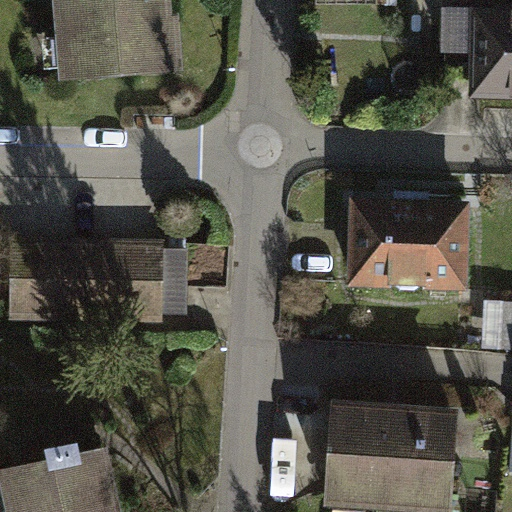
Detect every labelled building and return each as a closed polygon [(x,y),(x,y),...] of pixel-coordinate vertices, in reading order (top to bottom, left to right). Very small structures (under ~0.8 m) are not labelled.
[(62,0),(68,73),(187,65),(182,0),(62,0)] [(511,14),(483,13),(479,104),(511,105),(511,14)] [(353,194),(351,284),(469,287),(471,197),(353,194)] [(16,244),(13,319),(159,324),(162,249),(16,244)] [(511,299),(484,298),(482,344),(511,344),(511,299)] [(327,397),(320,496),(454,505),(460,406),(327,397)] [(11,475),(18,511),(122,511),(111,456),(11,475)] [(466,511),(500,511),(502,482),(468,481),(466,511)]
